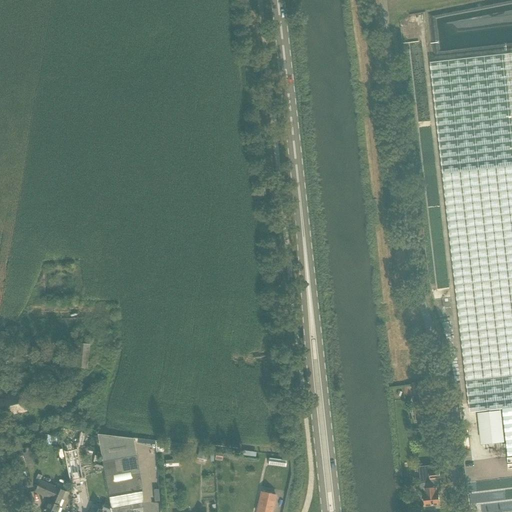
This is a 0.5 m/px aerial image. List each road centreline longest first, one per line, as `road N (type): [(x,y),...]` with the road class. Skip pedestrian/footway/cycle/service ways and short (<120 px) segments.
road 1 (unclassified): [(459,511),(446,367),(415,262),(385,0)]
road 2 (primary): [(313,338),(276,0)]
road 3 (primary): [(339,511),(313,338)]
road 4 (primary): [(313,338),(326,511)]
